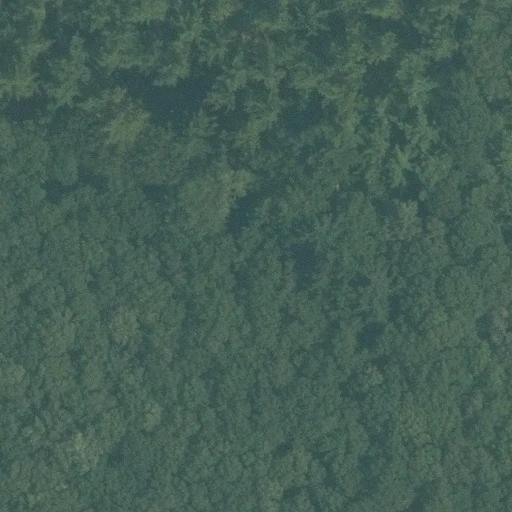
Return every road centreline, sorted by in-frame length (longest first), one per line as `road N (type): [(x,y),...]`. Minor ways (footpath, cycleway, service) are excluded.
road 1 (track): [(465,339),(135,134),(0,121)]
road 2 (unclassified): [(382,511),(465,339)]
